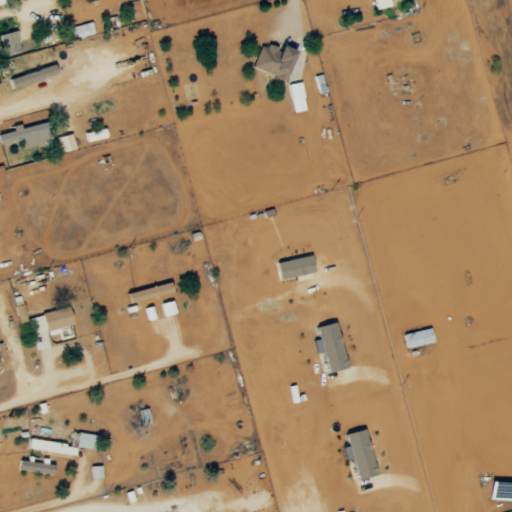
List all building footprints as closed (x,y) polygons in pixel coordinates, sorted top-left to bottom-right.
[(369,0),(372,11),(388,8),(386,0),(369,0)] [(0,57),(19,53),(13,32),(0,35),(0,46),(1,48),(0,48),(0,57)] [(251,72),(284,79),(291,51),(278,48),(278,49),(258,44),(251,72)] [(8,80),(11,90),(53,77),(49,63),(25,70),(25,72),(16,75),(17,77),(8,80)] [(293,114),(304,112),(300,83),(288,85),(293,114)] [(19,129),(0,133),(0,144),(21,140),(23,148),(49,142),(45,123),(19,129)] [(105,140),(103,130),(83,134),(85,143),(105,140)] [(59,154),(74,151),(70,135),(55,139),(59,154)] [(312,273),(308,256),(274,264),(278,280),(312,273)] [(170,293),(167,283),(125,294),(127,304),(170,293)] [(159,304),(161,317),(174,315),(171,302),(159,304)] [(35,351),(49,348),(48,341),(60,338),(57,329),(70,326),(66,308),(27,318),(35,351)] [(344,369),(333,323),(314,327),(317,340),(311,341),(314,354),(321,352),(326,373),(344,369)] [(405,350),(432,343),(428,329),(402,336),(405,350)] [(355,480),(373,476),(362,430),(343,435),(346,447),(340,449),(343,460),(350,459),(355,480)] [(74,448),(95,450),(96,436),(76,434),(74,448)] [(26,449),(73,456),(74,447),(28,439),(26,449)] [(40,464),(17,462),(16,472),(51,475),(52,463),(40,462),(40,464)] [(90,480),(101,479),(100,466),(89,467),(90,480)]
